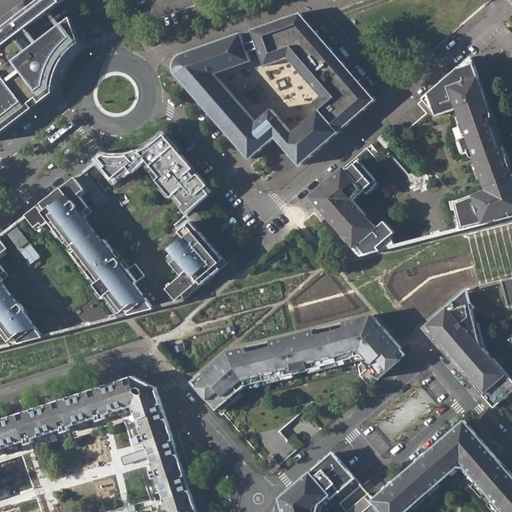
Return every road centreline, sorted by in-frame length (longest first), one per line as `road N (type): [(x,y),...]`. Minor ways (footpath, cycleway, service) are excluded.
road 1 (residential): [(0,400),(141,359),(257,499)]
road 2 (residential): [(149,99),(171,109),(252,197),(270,203),(395,103)]
road 3 (residential): [(308,4),(287,3),(131,64)]
road 4 (residential): [(344,429),(424,358),(466,397)]
road 5 (residential): [(344,429),(373,462),(397,463),(466,397)]
road 6 (residential): [(395,103),(511,4)]
road 7 (residential): [(0,218),(117,127)]
road 8 (residential): [(308,4),(395,103)]
